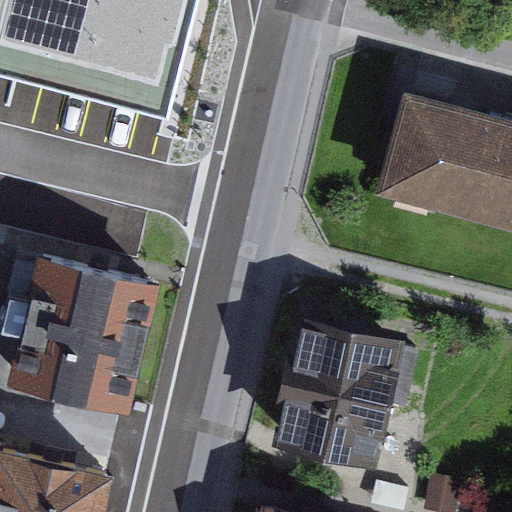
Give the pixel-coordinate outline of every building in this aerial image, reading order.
[(196,0),(0,0),(0,73),(166,117),(196,0)] [(511,122),(405,95),(377,203),(511,237),(511,122)] [(131,414),(161,283),(38,255),(8,386),(131,414)] [(385,455),(412,343),(303,316),(276,429),(385,455)] [(0,511),(106,511),(115,476),(0,449),(0,511)] [(334,511),(263,492),(257,511),(334,511)]
